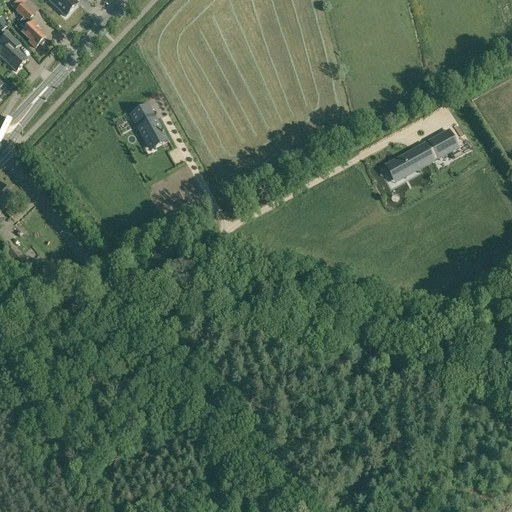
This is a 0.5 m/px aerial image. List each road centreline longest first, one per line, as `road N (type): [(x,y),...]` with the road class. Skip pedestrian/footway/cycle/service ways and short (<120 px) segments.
road 1 (unclassified): [(511,396),(105,275),(0,150)]
road 2 (track): [(280,511),(105,275)]
